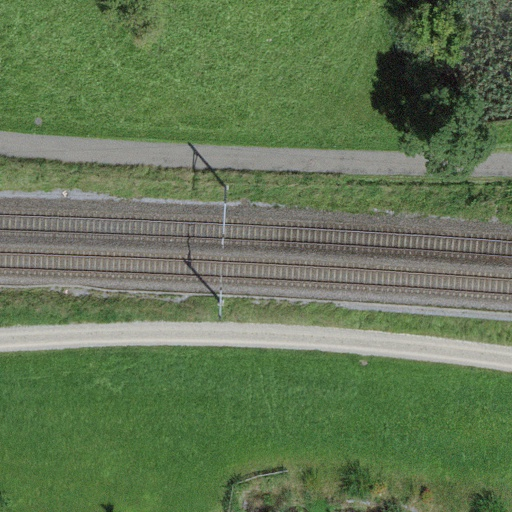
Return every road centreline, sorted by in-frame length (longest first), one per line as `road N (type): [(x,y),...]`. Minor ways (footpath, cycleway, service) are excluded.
road 1 (track): [(0,341),(229,334),(511,359)]
road 2 (track): [(511,167),(0,147)]
